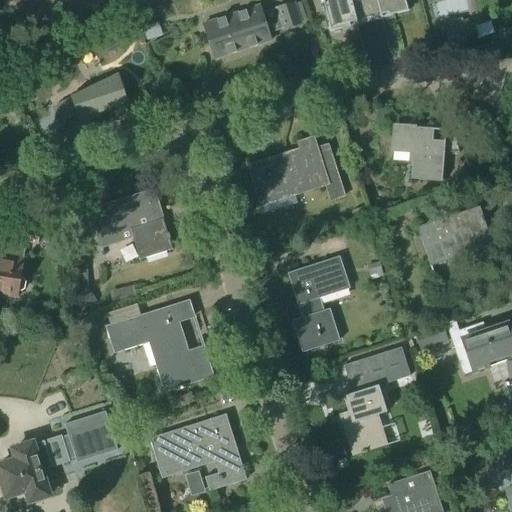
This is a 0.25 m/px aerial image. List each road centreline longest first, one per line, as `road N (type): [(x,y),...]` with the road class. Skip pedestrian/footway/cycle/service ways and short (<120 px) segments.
road 1 (residential): [(303,511),(181,129)]
road 2 (residential): [(181,129),(329,84),(434,76),(498,86)]
road 3 (residential): [(0,191),(181,129)]
